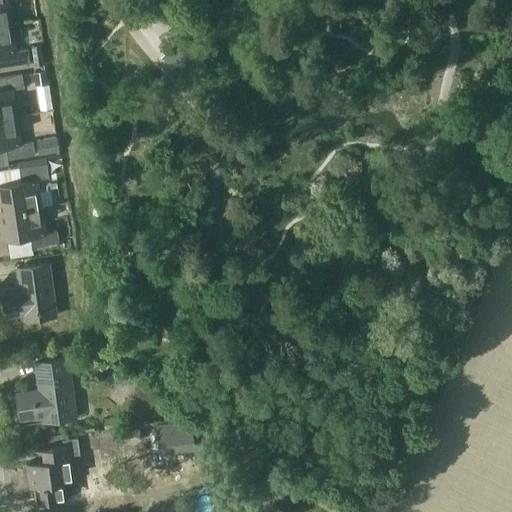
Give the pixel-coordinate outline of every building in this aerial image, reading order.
[(0,0),(0,24),(11,23),(7,0),(0,0)] [(16,49),(11,23),(0,24),(0,53),(2,66),(30,62),(27,48),(16,49)] [(161,55),(187,86),(209,66),(183,36),(161,55)] [(31,46),(34,65),(43,64),(40,44),(31,46)] [(33,73),(35,85),(47,83),(45,70),(33,73)] [(0,118),(16,116),(12,89),(24,87),(22,73),(0,76),(0,118)] [(21,142),(16,116),(0,118),(0,145),(5,145),(7,159),(35,154),(32,140),(21,142)] [(36,139),(38,153),(58,150),(56,136),(36,139)] [(0,184),(0,211),(41,205),(36,179),(48,177),(46,163),(18,167),(21,181),(0,184)] [(45,232),(41,205),(0,211),(0,229),(2,239),(29,235),(32,249),(59,244),(57,230),(45,232)] [(24,319),(56,314),(48,262),(16,267),(19,286),(1,289),(5,316),(23,314),(24,319)] [(16,392),(19,414),(43,411),(44,421),(76,416),(68,357),(36,361),(40,389),(16,392)] [(121,426),(120,416),(102,418),(103,428),(121,426)] [(190,425),(158,429),(161,451),(192,447),(190,425)] [(72,464),(81,463),(77,437),(63,439),(64,445),(36,449),(37,461),(26,463),(29,487),(34,486),(36,503),(67,499),(64,482),(75,481),(72,464)]
